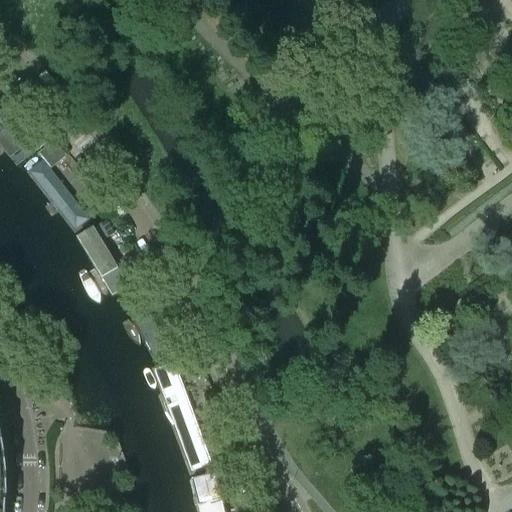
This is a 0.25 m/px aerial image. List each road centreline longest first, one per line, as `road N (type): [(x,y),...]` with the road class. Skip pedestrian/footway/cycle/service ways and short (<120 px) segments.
road 1 (residential): [(0,44),(130,203),(297,511)]
road 2 (residential): [(0,359),(26,431),(27,511)]
